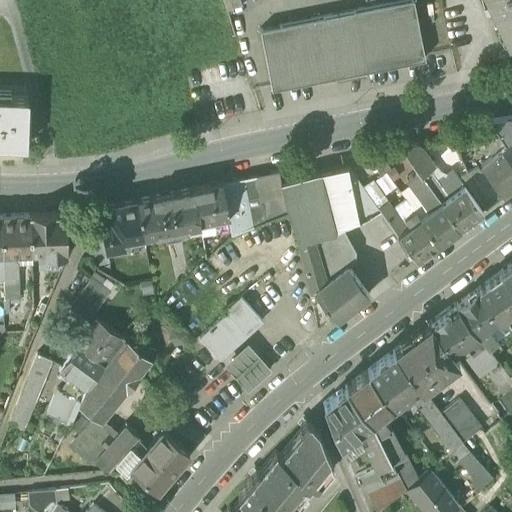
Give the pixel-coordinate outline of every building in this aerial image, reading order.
[(224,0),(228,10),(243,5),(241,0),(224,0)] [(403,0),(261,28),(273,88),(426,58),(414,0),(403,0)] [(511,0),(488,0),(510,44),(511,43),(511,0)] [(0,96),(0,144),(27,146),(29,98),(0,96)] [(511,141),(511,124),(507,118),(491,120),(504,139),(508,145),(511,141)] [(456,146),(468,172),(477,168),(482,165),(492,157),(486,141),(456,146)] [(511,141),(508,145),(502,149),(511,162),(511,141)] [(402,146),(421,172),(421,173),(435,164),(421,144),(402,146)] [(505,196),(511,189),(511,162),(502,149),(492,157),(482,165),(505,196)] [(343,228),(381,210),(379,207),(363,186),(348,164),(318,172),(282,182),(282,185),(289,211),(289,212),(291,212),(299,245),(311,292),(316,291),(315,289),(348,265),(347,265),(354,260),(355,251),(344,231),(344,230),(343,228)] [(421,173),(426,180),(434,174),(434,173),(435,169),(437,167),(435,164),(421,173)] [(445,178),(437,167),(435,169),(434,173),(434,174),(450,196),(464,186),(454,172),(445,178)] [(462,175),(486,209),(500,199),(477,168),(468,172),(462,175)] [(279,171),(258,175),(267,220),(289,211),(282,185),(282,182),(280,173),(279,171)] [(430,211),(421,218),(420,218),(439,244),(460,228),(426,180),(421,173),(421,172),(409,181),(411,185),(430,211)] [(434,174),(426,180),(460,228),(483,212),(464,186),(450,196),(434,174)] [(232,234),(267,220),(258,175),(223,182),(230,218),(229,218),(232,234)] [(363,186),(379,207),(388,200),(374,179),(363,186)] [(223,182),(193,187),(201,225),(201,227),(216,224),(216,221),(229,218),(230,218),(223,182)] [(415,211),(421,218),(430,211),(411,185),(402,192),(406,197),(415,211)] [(189,227),(201,225),(193,187),(165,193),(137,199),(144,236),(158,233),(158,235),(167,233),(168,238),(174,237),(182,235),(181,230),(189,228),(189,227)] [(406,197),(393,207),(407,228),(410,225),(405,218),(415,211),(406,197)] [(125,240),(144,236),(137,199),(108,204),(111,220),(102,222),(105,237),(108,250),(127,247),(125,240)] [(388,200),(379,207),(381,210),(389,221),(398,234),(407,228),(393,207),(388,200)] [(410,225),(420,218),(421,218),(415,211),(405,218),(410,225)] [(31,253),(37,253),(39,253),(40,256),(45,256),(68,255),(66,212),(30,214),(31,253)] [(31,254),(31,253),(30,214),(2,215),(4,255),(13,255),(31,254)] [(398,234),(417,260),(439,244),(420,218),(410,225),(407,228),(398,234)] [(96,256),(98,268),(111,266),(108,250),(105,237),(93,240),(96,256)] [(45,264),(45,256),(40,256),(39,253),(37,253),(37,264),(45,264)] [(13,255),(4,255),(4,279),(5,298),(18,297),(19,297),(18,262),(16,259),(13,255)] [(511,261),(502,270),(511,283),(511,261)] [(316,291),(336,319),(369,294),(348,265),(315,289),(316,291)] [(511,283),(502,270),(479,286),(500,315),(504,320),(508,317),(505,312),(511,306),(511,283)] [(91,277),(101,286),(106,280),(95,272),(91,277)] [(71,304),(90,318),(110,292),(101,286),(91,277),(71,304)] [(153,280),(141,282),(143,296),(156,293),(153,280)] [(479,286),(456,303),(489,348),(498,341),(497,340),(487,326),(500,315),(479,286)] [(200,337),(219,358),(238,341),(248,333),(247,333),(262,319),(260,316),(241,295),(225,310),(227,312),(200,337)] [(456,303),(431,323),(453,353),(466,343),(472,352),(486,370),(490,367),(498,360),(489,348),(456,303)] [(487,326),(497,340),(511,330),(504,320),(500,315),(487,326)] [(76,343),(77,344),(104,363),(124,337),(96,316),(76,343)] [(431,323),(421,330),(440,355),(436,358),(445,371),(449,368),(459,360),(453,353),(431,323)] [(182,327),(173,329),(170,339),(176,346),(186,344),(188,334),(182,327)] [(423,387),(445,371),(436,358),(440,355),(421,330),(395,349),(423,387)] [(87,388),(82,399),(81,401),(98,415),(103,419),(151,358),(124,337),(104,363),(87,388)] [(248,390),(272,369),(272,368),(248,342),(224,363),(248,390)] [(87,388),(104,363),(77,344),(59,369),(70,377),(87,388)] [(410,390),(417,399),(427,392),(423,387),(395,349),(368,370),(393,403),(410,390)] [(478,375),(486,370),(472,352),(465,357),(478,375)] [(21,396),(33,401),(53,359),(38,353),(32,369),(21,396)] [(490,367),(493,371),(493,372),(502,365),(498,360),(490,367)] [(490,373),(505,394),(511,388),(511,379),(510,376),(502,365),(493,372),(493,371),(490,373)] [(70,377),(59,369),(55,375),(66,384),(70,377)] [(347,385),(372,419),(381,412),(393,403),(368,370),(347,385)] [(87,388),(70,377),(66,384),(62,390),(82,399),(87,388)] [(377,467),(392,459),(372,419),(347,385),(325,402),(341,443),(342,442),(359,430),(364,440),(376,466),(377,467)] [(511,388),(505,394),(499,399),(510,413),(511,410),(511,388)] [(70,423),(81,401),(82,399),(62,390),(55,393),(48,412),(70,423)] [(433,399),(427,392),(417,399),(415,400),(421,408),(433,399)] [(23,429),(33,401),(21,396),(11,424),(23,429)] [(442,412),(464,441),(482,427),(459,398),(442,412)] [(421,408),(452,450),(463,442),(464,441),(442,412),(433,399),(421,408)] [(389,423),(381,412),(372,419),(392,459),(399,474),(413,467),(405,452),(391,423),(389,423)] [(109,440),(118,430),(103,419),(98,415),(71,447),(92,462),(95,459),(95,458),(98,453),(94,450),(106,437),(109,440)] [(287,511),(312,482),(317,486),(327,474),(322,470),(330,461),(332,460),(318,427),(307,417),(301,424),(301,425),(301,429),(281,454),(276,450),(261,468),(257,469),(257,468),(245,483),(247,485),(238,496),(241,498),(233,508),(230,506),(224,511),(287,511)] [(95,459),(109,469),(114,462),(126,449),(135,439),(140,433),(125,421),(118,430),(109,440),(106,437),(94,450),(98,453),(95,458),(95,459)] [(132,466),(158,489),(189,453),(161,429),(145,449),(135,439),(126,449),(114,462),(126,472),(132,466)] [(359,430),(342,442),(350,450),(364,440),(359,430)] [(494,477),(463,442),(452,450),(475,477),(471,481),(479,490),(494,477)] [(363,472),(381,508),(406,488),(399,474),(392,459),(377,467),(376,466),(363,472)] [(406,488),(426,511),(449,511),(459,504),(431,468),(406,488)] [(34,508),(40,511),(50,511),(57,503),(55,488),(29,491),(30,503),(31,505),(34,508)] [(0,508),(16,507),(14,492),(0,493),(0,508)] [(69,511),(57,503),(50,511),(69,511)]
